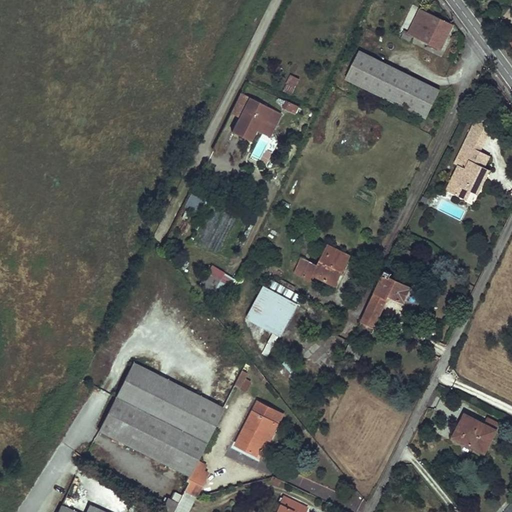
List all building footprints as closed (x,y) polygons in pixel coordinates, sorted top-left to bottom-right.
[(402,32),(415,4),(409,1),(396,29),(402,32)] [(415,4),(402,32),(404,34),(403,37),(410,40),(413,35),(441,50),(453,24),(415,4)] [(439,90),(361,52),(346,80),(425,118),(439,90)] [(288,78),(283,87),(291,91),(295,82),(288,78)] [(283,87),(281,92),(289,96),(291,91),(283,87)] [(279,115),(247,99),(230,133),(249,142),(258,125),(264,122),(273,127),(279,115)] [(299,106),(287,100),(284,107),(296,113),(299,106)] [(475,122),(469,134),(486,142),(490,134),(496,128),(484,115),(475,122)] [(273,127),(264,122),(258,125),(255,131),(268,137),(273,127)] [(469,134),(465,143),(481,151),(486,142),(469,134)] [(485,167),(490,156),(481,151),(465,143),(454,164),(459,166),(447,190),(467,200),(471,191),(478,194),(486,180),(480,176),(485,167)] [(480,176),(486,180),(491,170),(485,167),(480,176)] [(305,233),(295,254),(301,257),(294,272),(301,275),(308,261),(316,264),(327,243),(305,233)] [(308,261),(301,275),(310,279),(313,273),(334,283),(348,254),(327,243),(316,264),(308,261)] [(209,275),(228,287),(233,278),(215,267),(209,275)] [(390,272),(386,270),(359,325),(371,332),(390,295),(403,301),(410,287),(389,276),(390,272)] [(268,278),(264,286),(298,305),(303,297),(268,278)] [(124,304),(137,311),(149,287),(136,281),(124,304)] [(282,336),(298,305),(264,286),(247,317),(282,336)] [(181,319),(205,350),(227,332),(203,301),(181,319)] [(364,348),(351,343),(345,356),(358,363),(364,348)] [(189,477),(223,410),(134,365),(117,397),(100,432),(189,477)] [(241,372),(233,384),(245,392),(253,380),(241,372)] [(283,414),(259,402),(253,412),(236,446),(256,456),(264,439),(261,438),(270,421),(277,425),(283,414)] [(484,424),(465,415),(453,436),(485,451),(499,424),(487,418),(484,424)] [(261,438),(264,439),(268,442),(277,425),(270,421),(261,438)] [(197,466),(189,483),(200,487),(208,472),(197,466)] [(187,511),(200,487),(189,483),(175,511),(187,511)] [(304,511),(306,508),(285,497),(276,511),(304,511)] [(158,511),(169,511),(174,502),(166,498),(158,511)]
